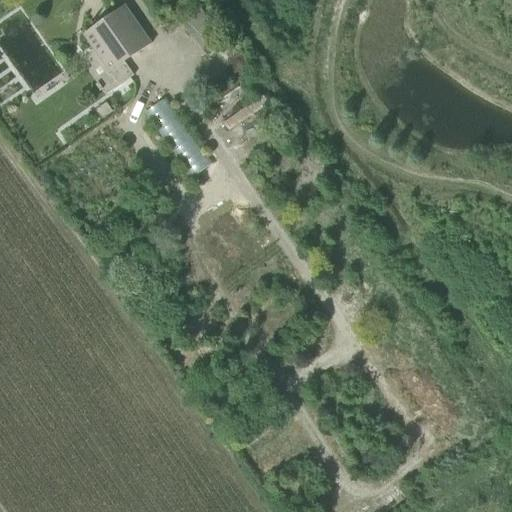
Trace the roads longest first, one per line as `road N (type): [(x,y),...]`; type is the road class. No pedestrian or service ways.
road 1 (track): [(347,337),(430,449),(373,491),(351,484),(293,401),(301,375),(337,351)]
road 2 (track): [(426,0),(450,42),(511,78)]
